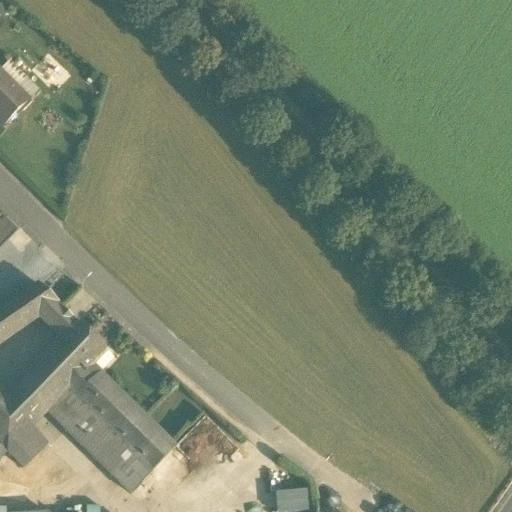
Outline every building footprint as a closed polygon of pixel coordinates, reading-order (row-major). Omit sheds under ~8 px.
[(8,63),(0,71),(0,72),(1,73),(0,73),(0,75),(26,102),(28,100),(29,102),(38,93),(8,63)] [(0,127),(0,130),(29,102),(28,100),(26,102),(0,75),(0,73),(1,73),(0,72),(0,125),(1,127),(0,127)] [(0,346),(38,320),(62,343),(78,327),(57,306),(57,305),(38,286),(0,312),(0,346)] [(63,363),(81,377),(86,372),(105,351),(79,326),(78,327),(62,343),(46,360),(57,370),(63,363)] [(46,360),(26,380),(53,406),(65,394),(81,377),(63,363),(57,370),(46,360)] [(81,377),(65,394),(149,477),(175,450),(99,375),(94,380),(86,372),(81,377)] [(46,414),(53,406),(26,380),(18,389),(9,398),(36,424),(46,414)] [(0,449),(6,456),(26,435),(36,424),(9,398),(0,389),(0,449)] [(130,497),(149,477),(65,394),(53,406),(46,414),(130,497)] [(39,447),(26,435),(6,456),(19,468),(39,447)] [(304,489),(272,494),(274,511),(303,511),(308,511),(304,489)]
